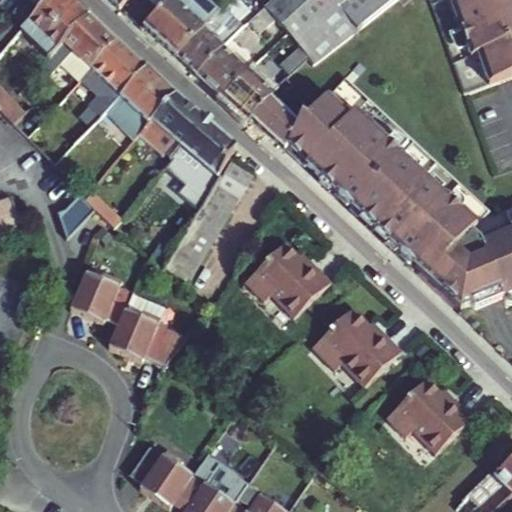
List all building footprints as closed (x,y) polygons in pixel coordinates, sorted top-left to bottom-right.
[(0,0),(0,6),(13,18),(28,0),(0,0)] [(28,0),(13,18),(26,29),(51,0),(28,0)] [(89,16),(72,0),(51,0),(26,29),(21,35),(49,61),(60,49),(86,20),(89,16)] [(108,0),(123,13),(135,0),(108,0)] [(181,60),(226,16),(208,0),(176,0),(148,30),(181,60)] [(305,56),(314,67),(401,0),(284,0),(270,14),(283,29),(291,38),(299,49),(305,56)] [(511,0),(448,0),(471,63),(479,60),(489,91),(511,82),(511,0)] [(246,36),(226,16),(181,60),(201,78),(230,51),(246,36)] [(91,71),(115,46),(86,20),(60,49),(49,61),(41,71),(50,79),(60,67),(80,85),(81,83),(91,71)] [(0,58),(21,35),(9,24),(0,34),(0,58)] [(147,69),(118,43),(115,46),(91,71),(81,83),(97,99),(89,108),(91,110),(101,120),(108,113),(120,100),(147,69)] [(255,74),(230,51),(201,78),(227,102),(255,74)] [(314,67),(305,56),(287,72),(297,83),(314,67)] [(176,96),(147,69),(120,100),(108,113),(118,122),(116,124),(135,143),(139,139),(176,96)] [(280,99),(255,74),(227,102),(252,125),(256,122),(280,99)] [(280,99),(256,122),(286,151),(289,147),(308,124),(305,121),(286,103),(297,92),(292,87),(280,99)] [(0,112),(14,127),(25,116),(0,88),(0,112)] [(205,122),(176,96),(139,139),(163,159),(165,157),(171,161),(182,149),(205,122)] [(511,234),(484,246),(477,238),(483,232),(452,203),(450,205),(406,164),(408,162),(357,114),(351,120),(328,98),(305,121),(308,124),(289,147),(298,157),(464,311),(476,307),(504,295),(507,303),(511,300),(511,234)] [(95,126),(101,120),(91,110),(85,117),(95,126)] [(219,178),(237,149),(205,122),(182,149),(171,161),(172,162),(164,172),(183,189),(177,197),(200,217),(202,212),(209,201),(216,189),(220,183),(222,180),(219,178)] [(223,177),(246,190),(253,179),(231,165),(223,177)] [(216,189),(239,202),(246,190),(223,177),(222,180),(220,183),(216,189)] [(209,201),(232,214),(239,202),(216,189),(209,201)] [(121,229),(129,220),(100,196),(92,205),(121,229)] [(66,212),(58,215),(68,241),(96,213),(81,197),(66,212)] [(202,212),(225,226),(232,214),(209,201),(202,212)] [(0,237),(21,231),(12,203),(0,207),(0,237)] [(195,224),(218,238),(225,226),(202,212),(200,217),(195,224)] [(188,236),(211,249),(218,238),(195,224),(188,236)] [(181,248),(204,261),(211,249),(188,236),(181,248)] [(174,259),(196,273),(204,261),(181,248),(174,259)] [(334,287),(315,268),(310,272),(300,263),(292,254),(287,249),(248,288),(266,306),(275,299),(298,322),(334,287)] [(306,258),(300,263),(310,272),(315,268),(306,258)] [(167,272),(189,285),(196,273),(174,259),(167,272)] [(101,282),(87,276),(70,313),(104,327),(106,322),(119,328),(126,313),(133,296),(119,290),(122,283),(104,275),(101,282)] [(479,314),(507,303),(504,295),(476,307),(479,314)] [(133,296),(126,313),(119,328),(109,351),(142,365),(144,360),(166,370),(168,366),(190,339),(159,328),(162,321),(144,313),(149,303),(133,296)] [(372,333),(356,317),(317,354),(339,377),(347,369),(369,393),(406,358),(387,338),(382,343),(372,333)] [(382,343),(387,338),(378,328),(372,333),(382,343)] [(391,424),(407,441),(410,443),(418,436),(440,459),(477,424),(458,403),(453,408),(442,397),(431,386),(391,424)] [(442,397),(453,408),(458,403),(447,392),(442,397)] [(176,502),(196,474),(181,464),(186,457),(170,447),(166,453),(153,444),(133,472),(146,482),(143,486),(173,507),(176,502)] [(503,511),(511,504),(511,469),(499,481),(506,488),(481,511),(503,511)] [(208,481),(196,474),(176,502),(188,511),(187,511),(230,511),(237,502),(223,492),(227,486),(212,475),(208,481)] [(249,510),(237,502),(230,511),(291,511),(293,511),(263,490),(249,510)]
